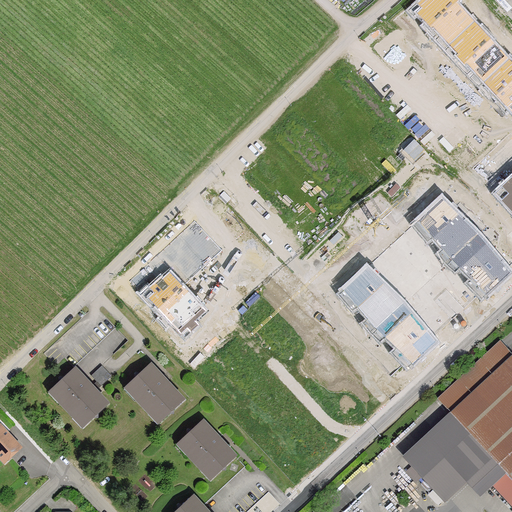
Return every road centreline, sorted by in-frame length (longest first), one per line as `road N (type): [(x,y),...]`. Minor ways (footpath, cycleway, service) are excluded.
road 1 (residential): [(0,378),(396,0)]
road 2 (residential): [(283,511),(511,303)]
road 3 (residential): [(22,511),(69,467),(109,511)]
